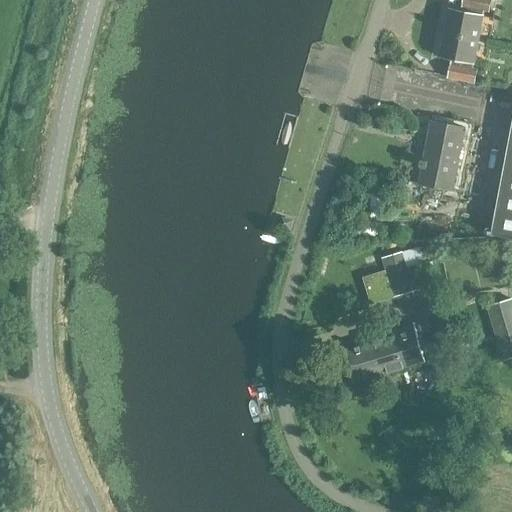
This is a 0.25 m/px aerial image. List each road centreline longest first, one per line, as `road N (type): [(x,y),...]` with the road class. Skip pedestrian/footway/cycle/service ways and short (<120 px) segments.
road 1 (unclassified): [(368,511),(317,485),(289,432),(280,387),(289,297),(383,0)]
road 2 (tertiary): [(92,511),(45,386),(40,293),(56,160),(95,0)]
